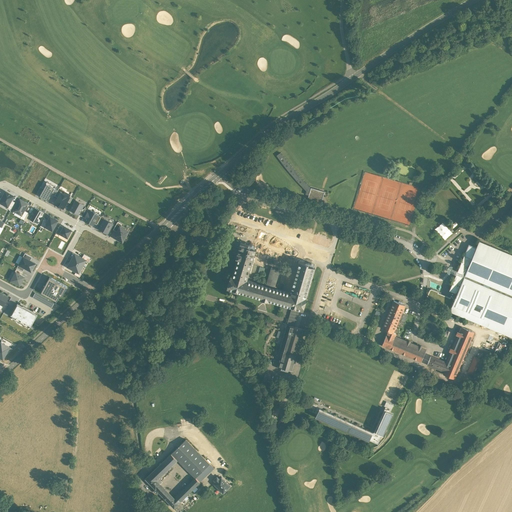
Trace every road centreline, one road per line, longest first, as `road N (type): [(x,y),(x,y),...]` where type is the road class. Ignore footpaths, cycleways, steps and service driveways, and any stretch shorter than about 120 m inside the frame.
road 1 (unclassified): [(94,291),(266,132),(475,0)]
road 2 (track): [(290,389),(278,414),(372,460),(387,448),(423,369)]
road 3 (track): [(355,76),(511,189)]
road 4 (track): [(161,229),(0,139)]
